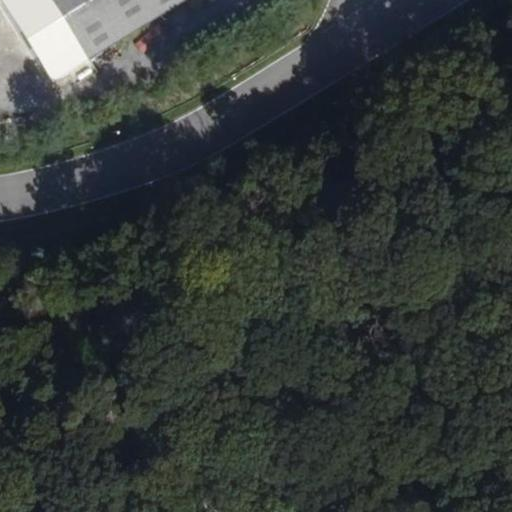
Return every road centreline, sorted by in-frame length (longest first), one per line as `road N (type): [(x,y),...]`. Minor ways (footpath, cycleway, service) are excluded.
road 1 (track): [(511,26),(0,331)]
road 2 (track): [(84,278),(292,511)]
